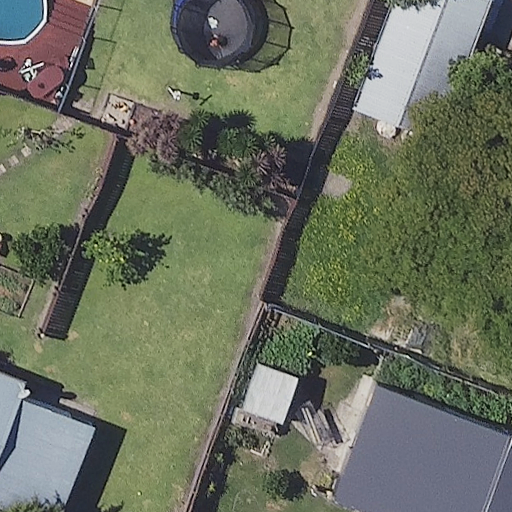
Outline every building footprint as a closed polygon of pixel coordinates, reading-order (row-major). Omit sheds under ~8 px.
[(481,0),(388,0),(354,99),(437,128),(481,0)] [(511,325),(394,282),(374,335),(511,386),(511,325)] [(55,511),(95,415),(0,376),(0,501),(25,511),(55,511)] [(511,511),(511,428),(370,376),(328,487),(394,511),(511,511)] [(258,511),(290,436),(222,408),(179,511),(258,511)]
